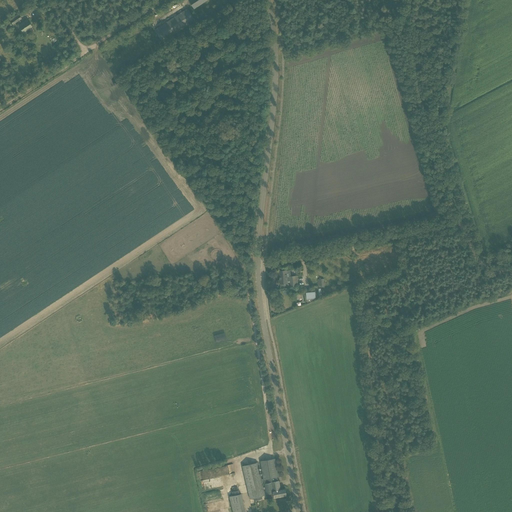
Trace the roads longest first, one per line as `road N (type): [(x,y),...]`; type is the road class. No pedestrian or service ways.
road 1 (tertiary): [(298,511),(257,266),(276,76),(268,0)]
road 2 (track): [(378,502),(367,326),(503,267)]
road 3 (track): [(503,267),(477,260),(466,244),(416,91),(410,24),(399,0)]
road 4 (track): [(460,223),(257,266)]
